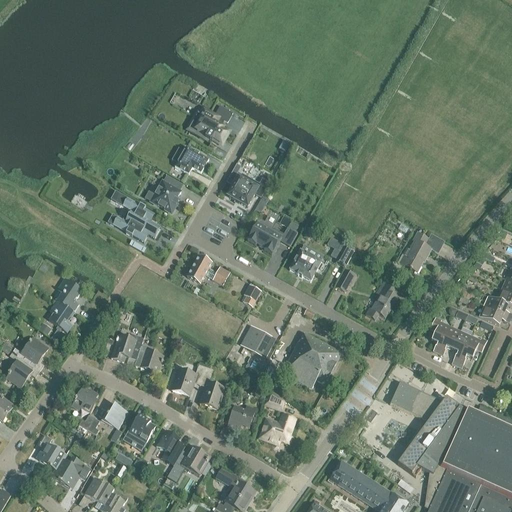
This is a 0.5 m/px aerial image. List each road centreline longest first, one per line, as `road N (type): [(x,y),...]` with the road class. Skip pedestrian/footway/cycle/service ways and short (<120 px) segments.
road 1 (residential): [(57,511),(4,464),(68,365),(294,488)]
road 2 (residential): [(391,347),(190,237),(253,123)]
road 3 (residential): [(391,347),(511,199)]
road 4 (residential): [(294,488),(391,347)]
road 5 (residential): [(511,351),(493,395),(391,347)]
